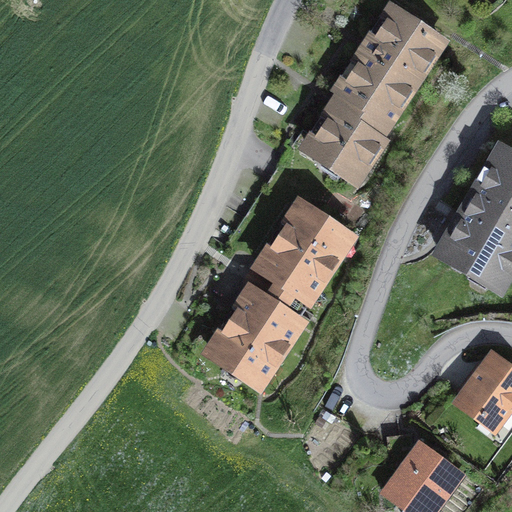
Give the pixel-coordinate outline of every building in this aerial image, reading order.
[(336,109),(308,152),(356,183),(384,141),(375,134),(381,124),(387,128),(442,44),(394,12),(374,44),(379,48),(373,57),(367,54),(339,96),(349,103),(342,113),(336,109)] [(511,252),(511,157),(502,152),(441,256),(452,262),(451,268),(460,273),(465,270),(499,290),(511,268),(511,253),(511,252)] [(302,209),(261,270),(277,281),(267,297),(271,300),(269,304),(253,293),(212,355),(259,386),(300,325),(288,316),(290,312),(294,315),(302,303),(298,301),(301,297),(308,302),(349,240),(302,209)] [(496,378),(484,368),(458,402),(482,420),(486,415),(499,424),(511,406),(511,372),(504,367),(496,378)] [(432,511),(458,478),(418,449),(406,466),(401,467),(402,472),(389,489),(420,511),(432,511)]
